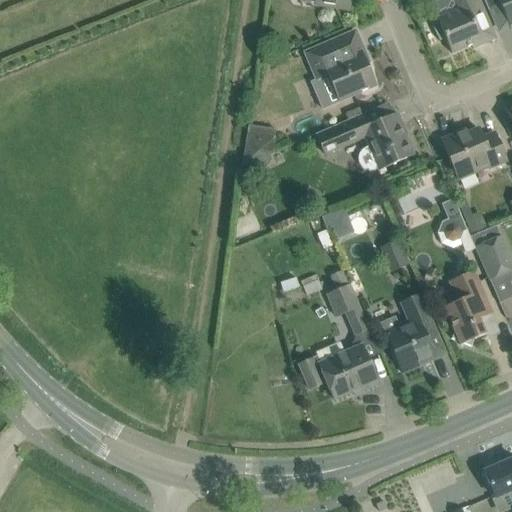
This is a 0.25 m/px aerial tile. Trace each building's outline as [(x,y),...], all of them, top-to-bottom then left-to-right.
[(314,0),(314,5),(314,6),(349,11),(351,0),(314,0)] [(437,20),(431,23),(439,42),(445,40),(451,54),(471,46),(473,49),(496,39),(487,19),(478,0),(454,0),(456,2),(452,12),(436,19),(437,20)] [(511,0),(483,0),(488,11),(498,35),(511,28),(511,0)] [(361,56),(365,55),(355,32),(304,53),(316,80),(310,83),(321,109),(338,102),(338,103),(375,87),(365,64),(368,63),(367,62),(364,63),(361,56)] [(347,121),(316,135),(324,155),(335,150),(339,158),(368,145),(369,147),(362,151),(359,155),(358,160),(358,163),(360,166),(363,169),(366,171),(370,172),(373,172),(378,170),(379,171),(413,156),(405,137),(407,136),(406,134),(402,135),(394,116),(369,126),(364,114),(362,115),(359,108),(345,115),(347,121)] [(506,161),(502,152),(494,134),(482,139),(478,130),(459,138),(458,134),(441,142),(449,160),(455,175),(485,162),(488,169),(506,161)] [(246,148),(243,167),(244,166),(253,163),(269,157),(273,156),(275,139),(275,138),(248,134),(248,135),(246,148)] [(338,237),(354,230),(343,207),(321,216),(326,227),(333,224),(338,237)] [(480,213),(464,220),(471,236),(487,228),(480,213)] [(460,241),(462,233),(459,226),(452,223),(445,226),(443,234),(446,241),(452,244),(460,241)] [(511,270),(511,264),(500,238),(496,228),(472,238),(476,248),(490,280),(511,270)] [(399,239),(379,248),(390,272),(410,263),(399,239)] [(491,310),(483,292),(474,271),(448,283),(456,302),(443,308),(454,333),(452,340),(458,342),(460,346),(464,344),(471,347),(473,340),(485,335),(477,316),(491,310)] [(368,330),(349,286),(343,272),(330,278),(336,292),(327,296),(336,318),(345,314),(355,336),(368,330)] [(296,279),(293,280),(292,274),(280,278),(282,284),(280,284),(284,294),(289,293),(290,297),(298,294),(296,290),(299,289),(296,279)] [(316,276),(300,283),(306,297),(322,291),(316,276)] [(394,318),(380,324),(387,339),(394,356),(402,374),(422,365),(444,356),(445,355),(443,349),(439,342),(431,323),(419,296),(401,304),(408,321),(398,325),(394,318)] [(314,355),(297,363),(308,388),(325,381),(333,400),(351,392),(353,395),(354,394),(353,392),(361,388),(362,391),(378,384),(361,346),(318,365),(314,355)] [(493,465),(511,455),(511,454),(506,442),(486,452),(493,465)] [(484,472),(483,472),(491,491),(495,499),(507,494),(511,506),(511,508),(507,511),(511,511),(511,458),(484,471),(484,472)]
